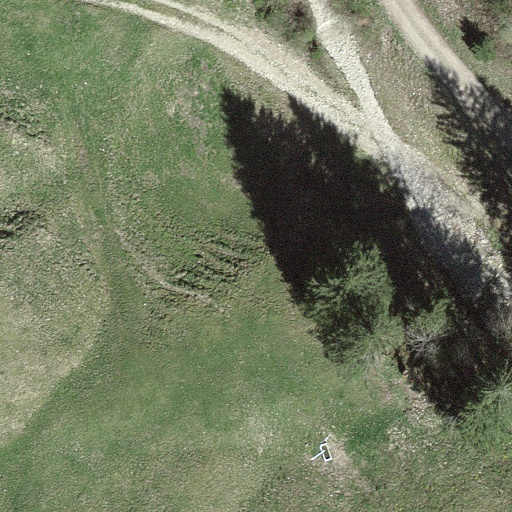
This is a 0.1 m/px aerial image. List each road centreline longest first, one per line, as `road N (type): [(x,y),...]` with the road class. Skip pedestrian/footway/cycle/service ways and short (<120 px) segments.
road 1 (track): [(115,0),(257,53),(374,139),(511,206)]
road 2 (track): [(511,132),(395,0)]
